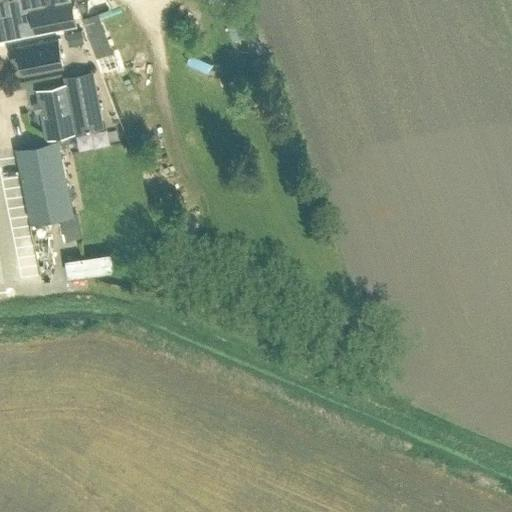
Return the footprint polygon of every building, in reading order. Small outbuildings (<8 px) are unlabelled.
[(0,0),(0,13),(11,12),(8,0),(0,0)] [(82,0),(89,9),(100,0),(82,0)] [(113,51),(99,11),(82,17),(96,57),(113,51)] [(64,63),(58,33),(15,41),(21,72),(64,63)] [(104,126),(94,69),(64,75),(66,82),(38,88),(47,136),(104,126)] [(74,211),(59,138),(16,147),(31,220),(74,211)]
